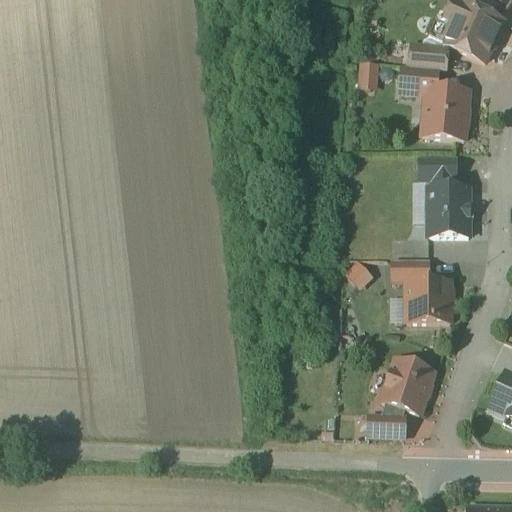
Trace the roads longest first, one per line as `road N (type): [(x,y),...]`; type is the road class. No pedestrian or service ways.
road 1 (unclassified): [(430,465),(0,431)]
road 2 (residential): [(430,465),(503,279),(504,119),(511,89)]
